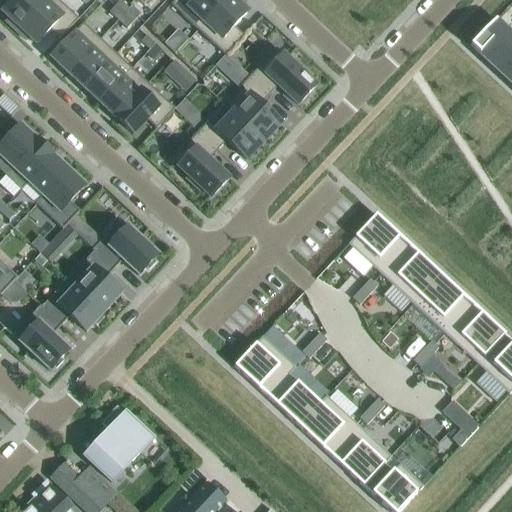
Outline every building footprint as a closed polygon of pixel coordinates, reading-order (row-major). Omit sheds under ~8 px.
[(13,0),(2,12),(10,20),(6,23),(16,32),(46,0),(13,0)] [(57,0),(46,0),(16,32),(26,41),(29,38),(37,45),(50,30),(60,40),(79,20),(57,0)] [(176,0),(171,6),(198,31),(227,0),(176,0)] [(241,0),(227,0),(198,31),(225,57),(244,37),(234,28),(248,13),(240,6),(243,2),(241,0)] [(120,2),(115,8),(124,16),(129,10),(120,2)] [(129,10),(124,16),(133,24),(141,15),(132,7),(129,10)] [(115,8),(109,14),(118,22),(124,16),(115,8)] [(124,16),(118,22),(127,30),(133,24),(124,16)] [(481,37),(471,48),(487,63),(511,36),(511,35),(496,21),(481,37)] [(83,24),(51,58),(68,75),(101,40),(83,24)] [(511,36),(487,63),(503,78),(511,68),(511,36)] [(146,37),(141,43),(150,51),(155,45),(146,37)] [(101,40),(68,75),(84,89),(116,55),(101,40)] [(276,49),(250,78),(269,96),(278,87),(298,106),(316,87),(306,78),(309,75),(296,63),(294,66),(276,49)] [(116,55),(84,89),(100,104),(132,70),(116,55)] [(226,56),(216,68),(223,74),(233,63),(226,56)] [(511,68),(503,78),(511,86),(511,68)] [(132,70),(100,104),(116,119),(148,85),(132,70)] [(242,90),(225,108),(228,111),(229,110),(264,143),(281,125),(261,106),(269,96),(250,78),(240,88),(242,90)] [(148,85),(116,119),(133,135),(147,121),(157,130),(175,110),(148,85)] [(208,122),(198,133),(218,152),(226,142),(247,161),(264,143),(229,110),(228,111),(213,127),(208,122)] [(0,171),(5,176),(37,142),(35,140),(37,137),(30,131),(28,133),(21,127),(6,143),(0,137),(0,171)] [(198,133),(171,161),(189,178),(186,180),(199,192),(201,190),(211,199),(229,180),(209,161),(218,152),(198,133)] [(28,184),(53,157),(37,142),(5,176),(21,192),(28,185),(28,184)] [(43,199),(69,172),(53,157),(28,184),(28,185),(43,198),(43,199)] [(71,174),(69,172),(43,199),(43,198),(36,205),(63,231),(80,212),(70,203),(85,187),(78,181),(80,178),(73,171),(71,174)] [(7,206),(0,213),(9,221),(15,214),(7,206)] [(376,216),(348,246),(381,276),(409,246),(376,216)] [(158,256),(121,221),(92,252),(94,253),(94,252),(114,271),(123,262),(139,277),(147,268),(149,270),(156,263),(153,261),(158,256)] [(67,227),(58,237),(69,248),(79,237),(67,227)] [(409,246),(381,276),(413,306),(441,276),(409,246)] [(105,280),(114,271),(94,252),(94,253),(68,280),(104,314),(121,295),(105,280)] [(0,296),(1,297),(18,278),(0,261),(0,296)] [(441,276),(413,306),(445,335),(473,306),(441,276)] [(104,314),(68,280),(42,308),(42,309),(61,327),(70,318),(86,333),(95,323),(97,326),(104,319),(101,316),(104,314)] [(370,280),(361,290),(369,297),(378,287),(370,280)] [(361,290),(352,299),(360,306),(369,297),(361,290)] [(473,306),(445,335),(477,365),(504,335),(473,306)] [(53,336),(61,327),(42,309),(42,308),(41,307),(12,337),(49,372),(54,367),(56,369),(63,362),(61,360),(69,351),(53,336)] [(390,334),(382,343),(390,350),(398,341),(390,334)] [(320,335),(311,344),(318,351),(327,341),(320,335)] [(511,342),(504,335),(477,365),(509,396),(511,392),(511,342)] [(262,338),(234,368),(267,398),(288,375),(289,376),(296,369),(262,338)] [(431,343),(422,352),(429,359),(438,350),(431,343)] [(311,344),(302,353),(309,360),(318,351),(311,344)] [(422,352),(413,362),(420,369),(429,359),(422,352)] [(288,375),(267,398),(299,428),(320,405),(319,404),(289,376),(288,375)] [(320,405),(299,428),(331,458),(359,428),(326,397),(319,404),(320,405)] [(377,400),(369,410),(376,417),(385,407),(377,400)] [(108,431),(96,444),(110,456),(98,469),(97,470),(106,478),(106,477),(118,464),(125,470),(153,440),(135,423),(134,424),(117,408),(101,424),(108,431)] [(369,410),(360,419),(367,426),(376,417),(369,410)] [(470,421),(461,431),(468,438),(477,428),(470,421)] [(359,428),(331,458),(363,487),(384,465),(385,465),(391,458),(359,428)] [(453,430),(447,436),(451,440),(457,434),(453,430)] [(461,431),(452,440),(459,447),(468,438),(461,431)] [(384,465),(363,487),(389,511),(401,511),(423,488),(399,466),(393,473),(385,465),(384,465)] [(89,469),(79,480),(99,498),(107,506),(117,495),(89,469)] [(79,480),(65,494),(83,511),(86,511),(99,498),(79,480)] [(36,499),(22,511),(74,511),(47,483),(33,496),(36,499)] [(217,511),(226,503),(206,485),(193,500),(181,511),(217,511)]
